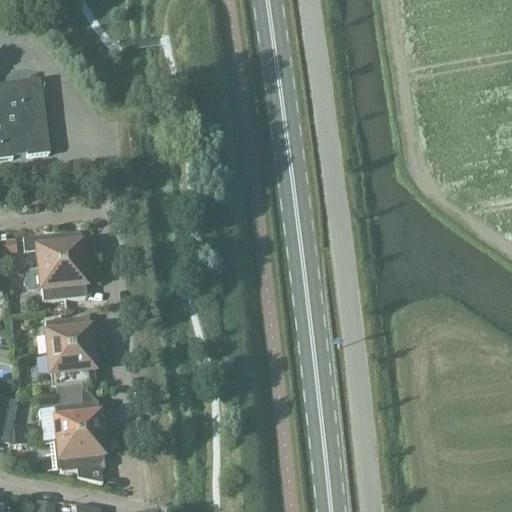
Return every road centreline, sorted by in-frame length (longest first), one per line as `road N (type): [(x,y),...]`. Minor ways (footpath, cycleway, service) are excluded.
road 1 (unclassified): [(370,511),(306,0)]
road 2 (primary): [(329,511),(266,0)]
road 3 (residential): [(137,511),(111,209),(0,219)]
road 4 (residential): [(121,511),(0,486)]
